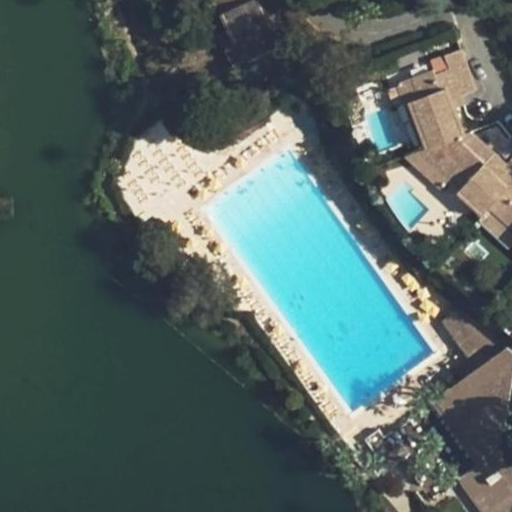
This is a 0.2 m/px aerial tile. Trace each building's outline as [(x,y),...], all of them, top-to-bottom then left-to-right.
[(217,0),(231,28),(219,34),(235,68),(286,44),(277,27),(275,27),(270,16),(278,13),(271,0),(217,0)] [(284,24),(278,13),(270,16),(275,27),(277,27),(284,24)] [(405,81),(427,147),(464,134),(452,98),(447,87),(457,83),(461,94),(477,89),(463,48),(431,60),(433,69),(405,81)] [(427,147),(405,81),(397,84),(420,149),(427,147)] [(447,87),(452,98),(461,94),(457,83),(447,87)] [(511,185),(511,157),(507,162),(473,130),(464,134),(427,147),(420,149),(406,155),(442,189),(451,179),(460,188),(458,191),(485,215),(489,211),(511,185)] [(511,185),(489,211),(511,232),(511,185)] [(511,245),(511,232),(489,211),(485,215),(481,220),(511,247),(511,245)] [(511,377),(511,351),(417,281),(415,284),(477,367),(433,399),(483,465),(464,479),(488,511),(510,511),(511,511),(511,434),(504,423),(511,377)]
